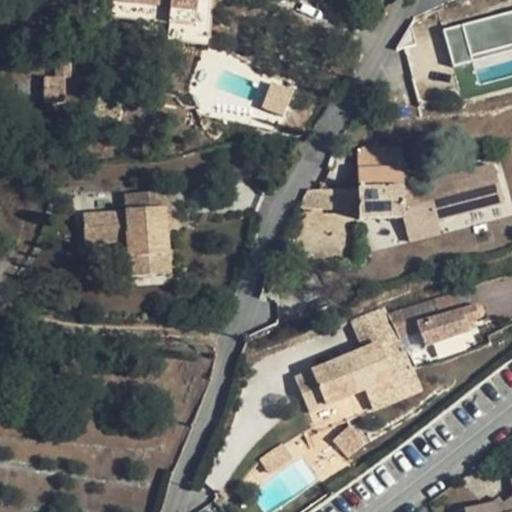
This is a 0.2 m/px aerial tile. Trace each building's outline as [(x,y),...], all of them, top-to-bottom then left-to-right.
[(117,0),(117,2),(171,6),(169,23),(197,26),(198,0),(117,0)] [(213,0),(198,0),(197,26),(169,23),(168,38),(211,42),(213,0)] [(171,6),(117,2),(113,18),(169,23),(171,6)] [(469,59),(511,46),(511,12),(441,33),(452,69),(471,64),(469,59)] [(71,62),(56,61),(56,78),(45,78),(45,103),(65,103),(65,78),(72,77),(71,62)] [(308,191),(297,210),(360,211),(360,220),(404,219),(404,207),(434,200),(437,211),(505,192),(495,153),(403,178),(402,148),(362,149),(359,154),(359,190),(308,191)] [(175,192),(149,193),(151,210),(165,208),(167,231),(178,231),(175,192)] [(151,210),(149,193),(127,195),(128,213),(84,216),(86,245),(129,242),(132,278),(170,275),(167,231),(165,208),(151,210)] [(434,200),(404,207),(404,219),(405,235),(441,227),(437,211),(434,200)] [(479,321),(482,314),(481,310),(476,308),(441,318),(435,299),(388,314),(400,338),(419,331),(425,348),(470,332),(467,324),(479,321)] [(379,342),(393,376),(310,412),(319,431),(422,387),(397,334),(382,308),(351,321),(363,349),(379,342)] [(379,342),(296,379),(310,412),(393,376),(379,342)] [(348,427),(333,441),(350,458),(364,443),(348,427)] [(260,460),(270,473),(292,457),(282,444),(260,460)] [(511,511),(511,503),(465,508),(465,511),(511,511)]
